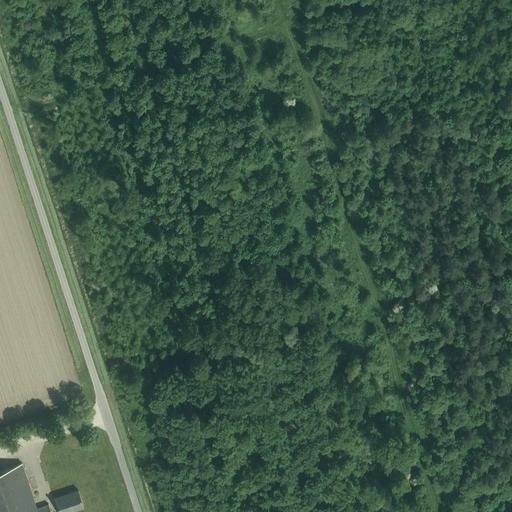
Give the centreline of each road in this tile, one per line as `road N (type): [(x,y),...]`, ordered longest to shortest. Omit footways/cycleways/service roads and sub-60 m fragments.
road 1 (track): [(439,511),(277,0)]
road 2 (unclassified): [(137,511),(0,88)]
road 3 (track): [(8,114),(353,0)]
